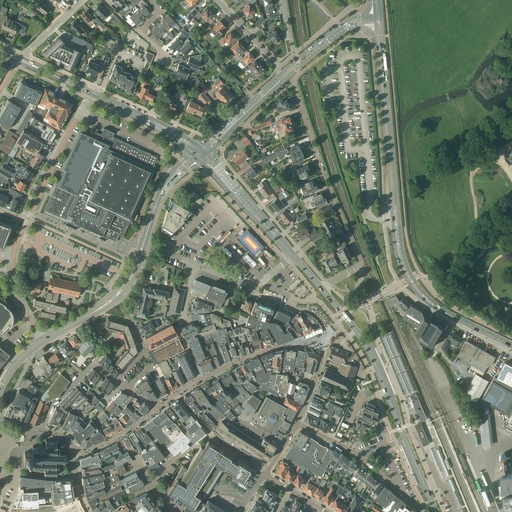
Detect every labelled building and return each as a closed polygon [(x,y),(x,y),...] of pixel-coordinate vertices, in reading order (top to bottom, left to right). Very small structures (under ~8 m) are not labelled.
[(45,14),(50,7),(42,1),(42,0),(35,0),(40,3),(35,9),(40,12),(41,11),(45,14)] [(139,9),(146,17),(150,13),(146,8),(148,6),(143,0),(140,4),(142,6),(139,9)] [(247,5),(242,9),(245,12),(243,13),(247,17),(248,17),(249,18),(251,18),(253,17),(253,15),(252,14),(254,11),(250,6),(251,5),(248,2),(246,4),(247,5)] [(109,15),(111,17),(114,14),(111,11),(108,8),(106,10),(103,7),(102,7),(99,4),(98,4),(97,5),(96,5),(95,6),(95,7),(95,8),(94,9),(103,18),(105,19),(109,15)] [(189,17),(187,19),(190,22),(191,20),(198,12),(196,10),(195,8),(187,15),(189,17)] [(142,21),(146,17),(139,9),(134,13),(142,21)] [(198,12),(191,20),(196,24),(197,25),(200,21),(198,20),(202,15),(203,17),(201,19),(204,23),(206,21),(207,21),(211,18),(210,17),(213,14),(213,13),(211,11),(210,11),(208,9),(206,10),(205,9),(201,13),(199,12),(198,12)] [(93,21),(95,20),(86,11),(85,12),(84,12),(82,14),(82,15),(81,15),(84,18),(84,19),(91,26),(95,23),(93,21)] [(137,25),(142,21),(134,13),(131,16),(129,14),(125,17),(130,22),(132,20),(137,25)] [(3,14),(0,19),(0,25),(2,27),(2,28),(8,30),(11,23),(13,20),(7,17),(7,16),(3,14)] [(164,19),(171,27),(175,24),(176,25),(176,26),(178,28),(179,27),(176,23),(168,15),(164,19)] [(254,24),(258,27),(266,20),(262,16),(254,24)] [(168,30),(171,27),(164,19),(159,23),(170,35),(172,34),(170,31),(169,32),(168,30)] [(11,23),(8,30),(14,33),(16,31),(21,33),(24,25),(13,20),(11,23)] [(78,35),(82,31),(85,34),(89,30),(81,22),(78,24),(75,21),(74,22),(73,22),(72,23),(71,24),(71,25),(70,26),(72,29),(71,30),(72,31),(73,32),(74,33),(75,34),(76,33),(78,35)] [(213,27),(214,29),(211,31),(212,32),(211,32),(217,38),(224,31),(223,29),(225,27),(220,21),(213,27)] [(97,27),(101,31),(106,27),(101,22),(97,27)] [(169,36),(170,35),(159,23),(155,28),(162,36),(166,32),(167,34),(169,36)] [(202,34),(204,37),(211,30),(209,27),(205,30),(202,34)] [(159,39),(162,36),(155,28),(150,32),(153,35),(151,36),(149,33),(146,35),(147,36),(149,37),(150,38),(162,43),(163,42),(161,40),(160,40),(159,39)] [(272,32),(266,35),(268,39),(271,37),(274,41),(275,40),(275,41),(276,42),(279,40),(279,39),(278,39),(280,38),(275,28),(271,30),(272,32)] [(190,36),(183,29),(180,32),(187,39),(190,36)] [(235,37),(231,32),(224,38),(223,37),(222,38),(221,36),(210,46),(212,48),(219,41),(222,44),(223,43),(224,42),(225,42),(225,41),(225,40),(226,40),(229,43),(228,43),(230,45),(234,41),(232,40),(235,37)] [(48,47),(43,52),(44,53),(48,57),(49,58),(50,57),(56,59),(55,61),(57,62),(59,63),(60,63),(61,64),(62,62),(66,64),(65,66),(66,67),(67,67),(67,66),(66,66),(66,64),(73,67),(73,69),(71,68),(71,69),(73,69),(78,58),(82,60),(86,55),(80,52),(73,49),(65,46),(63,45),(64,43),(59,37),(53,42),(54,43),(49,48),(48,47)] [(178,37),(170,46),(175,51),(183,43),(181,40),(182,40),(181,39),(180,40),(178,37)] [(185,45),(180,50),(185,55),(193,47),(188,42),(189,41),(187,39),(183,43),(185,45)] [(235,52),(242,45),(238,40),(233,45),(232,44),(227,49),(224,51),(221,54),(224,56),(230,51),(229,51),(230,50),(231,51),(232,50),(235,52)] [(242,45),(235,52),(237,54),(235,55),(236,56),(232,60),(234,62),(236,61),(241,56),(240,55),(247,49),(242,45)] [(254,57),(249,52),(243,58),(241,56),(236,61),(238,63),(240,62),(244,67),(247,64),(247,63),(254,57)] [(102,59),(107,62),(109,58),(107,57),(108,55),(104,53),(103,55),(102,55),(100,59),(102,60),(102,59)] [(189,57),(187,64),(192,66),(191,69),(198,72),(200,69),(198,68),(200,62),(200,59),(201,59),(201,54),(191,56),(190,58),(189,57)] [(84,63),(81,69),(86,71),(85,72),(86,72),(86,73),(87,74),(88,75),(90,75),(91,75),(93,75),(93,74),(96,75),(98,70),(101,72),(104,64),(100,62),(98,65),(95,63),(94,63),(94,61),(95,60),(94,59),(93,58),(92,58),(91,58),(91,59),(90,61),(89,61),(87,65),(84,63)] [(244,67),(242,69),(244,72),(246,70),(247,71),(251,67),(254,71),(261,64),(258,61),(257,62),(255,60),(249,66),(247,64),(245,66),(244,67)] [(145,73),(150,63),(146,61),(143,67),(142,66),(140,71),(145,73)] [(126,89),(126,90),(132,93),(135,87),(134,86),(138,79),(130,75),(131,74),(121,70),(122,67),(115,64),(112,71),(113,71),(109,79),(119,83),(118,86),(126,89)] [(173,73),(187,79),(185,78),(186,76),(187,76),(190,70),(191,70),(178,64),(174,73),(173,73)] [(266,70),(261,64),(254,71),(255,72),(251,75),(255,79),(259,76),(266,70)] [(224,84),(220,80),(218,78),(213,83),(218,88),(219,88),(220,89),(215,93),(223,102),(227,99),(229,101),(231,98),(229,96),(230,96),(226,93),(227,92),(225,90),(225,89),(222,86),(224,84)] [(148,89),(150,90),(151,87),(150,86),(151,84),(148,83),(148,82),(143,80),(140,86),(142,87),(140,91),(138,90),(136,95),(138,96),(144,99),(145,97),(153,100),(155,95),(147,92),(148,89)] [(42,91),(36,88),(32,86),(20,81),(14,96),(36,105),(42,91)] [(46,108),(46,107),(49,109),(41,122),(46,125),(48,122),(59,128),(61,125),(62,126),(64,121),(69,112),(72,104),(67,102),(67,101),(54,95),(55,94),(53,93),(53,92),(49,90),(48,91),(45,89),(38,104),(46,108)] [(202,92),(198,97),(204,104),(209,100),(202,92)] [(176,113),(178,108),(175,107),(176,105),(168,100),(169,98),(164,96),(163,98),(164,98),(161,104),(164,106),(169,108),(168,109),(173,112),(176,113)] [(280,111),(290,108),(290,107),(291,105),(291,104),(289,104),(288,99),(284,100),(283,99),(280,100),(280,101),(276,102),(278,107),(277,107),(278,111),(280,111)] [(9,128),(22,108),(8,100),(4,105),(2,109),(0,112),(0,122),(3,125),(9,128)] [(193,112),(201,115),(202,112),(205,113),(207,108),(204,107),(190,101),(186,110),(193,113),(193,112)] [(36,127),(39,121),(33,117),(30,123),(36,127)] [(274,127),(274,128),(275,131),(276,131),(278,130),(280,135),(280,136),(282,137),(286,136),(287,134),(286,132),(288,132),(289,130),(295,128),(295,126),(294,124),(293,123),(291,123),(291,122),(292,122),(290,117),(286,118),(286,117),(280,119),(280,120),(276,122),(277,125),(277,126),(274,127)] [(250,135),(254,134),(253,131),(257,129),(267,126),(273,123),(271,119),(265,122),(261,124),(256,127),(248,130),(250,135)] [(39,121),(47,126),(45,129),(42,128),(40,130),(41,130),(43,132),(40,136),(46,140),(47,139),(51,142),(56,133),(53,131),(54,130),(46,125),(41,122),(39,121)] [(46,210),(47,210),(61,217),(60,218),(69,222),(70,222),(70,221),(74,222),(116,242),(119,236),(123,238),(133,214),(132,213),(134,208),(134,209),(137,203),(137,202),(139,198),(140,197),(139,197),(141,193),(142,192),(141,192),(144,187),(147,181),(146,181),(148,177),(150,177),(154,169),(155,166),(154,165),(157,157),(110,135),(111,134),(105,132),(103,136),(96,132),(94,135),(83,129),(79,137),(78,137),(50,196),(52,197),(46,210)] [(5,139),(0,146),(0,148),(9,154),(13,148),(11,147),(13,143),(15,144),(16,142),(19,136),(8,130),(4,138),(5,139)] [(38,151),(44,142),(38,138),(28,132),(23,130),(16,143),(32,152),(34,148),(38,151)] [(293,156),(305,151),(303,148),(301,149),(300,146),(298,146),(298,145),(290,149),(293,156)] [(288,152),(286,148),(276,153),(279,158),(283,156),(282,155),(288,152)] [(234,156),(232,158),(238,165),(245,159),(248,156),(242,149),(236,155),(236,154),(234,156)] [(305,151),(293,156),(295,161),(285,167),(287,171),(290,170),(291,169),(295,167),(294,167),(302,163),(301,161),(304,160),(304,159),(305,159),(304,156),(306,155),(305,151)] [(35,156),(33,158),(39,162),(43,155),(37,152),(35,156)] [(259,155),(262,161),(267,158),(264,152),(259,155)] [(249,166),(260,159),(258,155),(247,163),(249,166)] [(30,160),(28,164),(36,168),(36,167),(37,168),(38,165),(38,164),(39,162),(33,158),(32,157),(30,160)] [(0,168),(9,173),(11,174),(13,170),(23,175),(22,176),(28,180),(29,179),(30,180),(31,177),(30,177),(33,173),(27,169),(21,166),(20,167),(16,165),(14,169),(12,168),(4,163),(0,168)] [(259,171),(254,164),(244,172),(250,179),(259,171)] [(295,167),(291,169),(292,172),(294,175),(296,180),(297,183),(308,178),(307,177),(311,175),(309,168),(307,164),(298,169),(296,167),(295,167)] [(0,175),(8,180),(11,175),(0,169),(0,168),(0,175)] [(22,191),(26,185),(20,181),(19,182),(15,180),(13,184),(17,186),(16,188),(22,191)] [(262,187),(259,190),(265,197),(270,194),(275,200),(280,195),(274,188),(272,190),(266,183),(264,180),(260,184),(262,187)] [(302,196),(299,197),(300,201),(304,199),(311,196),(310,193),(318,189),(318,188),(317,185),(316,185),(314,180),(303,184),(300,185),(301,186),(302,189),(304,194),(302,195),(302,196)] [(10,200),(14,190),(10,188),(8,195),(3,193),(4,192),(3,192),(0,200),(0,204),(4,206),(4,205),(4,206),(7,199),(10,200)] [(170,199),(161,230),(161,231),(161,232),(162,232),(162,233),(162,234),(163,234),(164,235),(165,235),(166,236),(167,236),(168,235),(169,235),(170,234),(192,212),(203,200),(193,189),(189,193),(196,200),(188,209),(170,199)] [(21,200),(17,198),(18,193),(19,193),(14,190),(10,200),(13,201),(10,208),(16,210),(18,203),(19,204),(21,200)] [(282,194),(271,204),(277,212),(285,205),(280,200),(285,196),(285,197),(289,194),(285,190),(282,191),(281,192),(282,194)] [(311,196),(304,199),(306,204),(310,202),(312,207),(317,205),(317,206),(320,205),(321,207),(326,205),(325,203),(327,202),(327,201),(326,198),(325,197),(324,198),(322,192),(322,193),(322,191),(317,193),(317,194),(313,196),(313,195),(311,196)] [(286,210),(280,215),(287,224),(290,221),(292,224),(294,226),(298,223),(296,220),(294,217),(293,218),(286,210)] [(300,225),(308,219),(305,213),(296,219),(300,225)] [(329,219),(321,223),(327,233),(334,230),(333,227),(334,226),(331,221),(330,222),(329,219)] [(0,247),(3,249),(11,226),(2,223),(1,225),(0,224),(0,247)] [(306,228),(297,234),(298,236),(297,236),(300,239),(301,241),(308,236),(311,240),(319,235),(315,229),(313,228),(312,229),(312,231),(309,233),(306,228)] [(321,235),(313,240),(315,243),(323,239),(321,235)] [(341,249),(337,251),(342,260),(343,262),(347,260),(347,261),(352,258),(346,246),(345,245),(346,244),(344,241),(339,243),(340,244),(339,244),(340,246),(341,246),(342,248),(341,249)] [(328,259),(324,261),(329,270),(333,268),(332,267),(338,264),(334,256),(332,254),(333,253),(332,251),(330,253),(325,255),(328,259)] [(40,285),(33,283),(31,290),(39,291),(44,292),(46,287),(48,287),(48,288),(52,290),(59,292),(78,296),(81,284),(55,278),(50,277),(48,286),(46,286),(46,284),(41,282),(40,285)] [(204,299),(209,285),(195,279),(192,288),(193,289),(191,294),(196,296),(204,299)] [(213,303),(212,306),(220,309),(223,301),(226,291),(209,284),(209,285),(204,299),(213,303)] [(152,301),(151,299),(151,296),(166,300),(167,299),(168,292),(168,291),(153,288),(153,287),(149,286),(149,287),(148,288),(149,288),(149,289),(143,287),(137,315),(147,317),(149,307),(151,305),(152,303),(152,301)] [(168,315),(180,313),(185,290),(174,287),(169,311),(168,315)] [(59,292),(53,291),(53,293),(48,291),(46,300),(46,302),(36,299),(34,307),(41,308),(39,316),(54,320),(56,314),(55,313),(55,311),(65,314),(66,308),(68,308),(69,301),(69,300),(66,299),(66,300),(65,304),(67,305),(66,306),(56,304),(59,292)] [(0,335),(1,334),(8,328),(7,328),(9,326),(10,327),(12,324),(13,320),(13,319),(13,316),(12,312),(5,298),(4,299),(0,295),(0,335)] [(213,303),(204,299),(196,296),(191,310),(191,313),(206,313),(210,311),(212,306),(213,303)] [(387,300),(390,306),(394,304),(403,313),(405,315),(411,305),(404,298),(399,301),(396,296),(387,300)] [(250,311),(252,302),(246,300),(245,304),(242,304),(240,308),(243,309),(250,311)] [(249,312),(248,315),(254,316),(255,317),(258,318),(264,319),(265,316),(266,311),(271,313),(274,305),(267,304),(266,303),(266,302),(265,302),(264,302),(263,302),(262,303),(260,303),(255,301),(254,303),(253,303),(253,302),(252,302),(250,311),(249,312)] [(405,315),(403,318),(418,327),(415,332),(420,334),(418,338),(433,346),(444,327),(443,327),(439,325),(429,319),(428,320),(424,317),(423,313),(423,311),(411,305),(405,315)] [(167,310),(168,307),(165,306),(164,309),(163,314),(156,315),(155,316),(154,316),(155,318),(155,319),(163,317),(165,317),(166,316),(167,310)] [(278,309),(274,316),(284,320),(282,321),(282,320),(278,323),(280,327),(281,326),(288,322),(293,329),(294,329),(289,322),(295,316),(292,318),(293,315),(294,313),(284,308),(283,311),(278,309)] [(298,314),(295,316),(302,327),(301,328),(304,334),(314,330),(315,331),(322,328),(320,324),(318,321),(316,319),(313,317),(310,315),(307,313),(304,312),(303,314),(301,313),(300,315),(298,314)] [(195,324),(196,328),(212,323),(209,313),(196,314),(191,314),(195,324)] [(220,318),(220,317),(212,313),(209,314),(212,323),(213,322),(213,323),(214,323),(196,328),(199,336),(209,332),(219,328),(220,330),(217,330),(219,336),(218,336),(221,343),(219,344),(218,345),(219,345),(218,345),(225,362),(231,359),(227,346),(222,333),(224,333),(223,329),(220,318)] [(246,322),(245,325),(255,327),(259,328),(269,327),(277,343),(287,340),(294,338),(287,327),(284,330),(285,332),(284,333),(280,327),(278,323),(277,323),(272,321),(272,322),(269,321),(268,321),(269,318),(265,316),(264,319),(258,318),(255,317),(254,316),(248,315),(247,317),(246,322)] [(169,316),(164,317),(163,318),(167,325),(172,322),(169,316)] [(288,322),(281,326),(284,330),(287,327),(294,338),(304,334),(301,328),(302,327),(295,316),(289,322),(294,329),(293,329),(288,322)] [(131,347),(137,345),(138,344),(132,328),(130,328),(129,324),(125,322),(107,317),(105,326),(122,331),(128,348),(131,347)] [(220,318),(221,324),(222,327),(223,329),(226,328),(225,324),(226,323),(227,327),(231,325),(230,321),(220,318)] [(151,322),(151,321),(140,327),(139,328),(140,329),(141,330),(142,331),(142,332),(142,334),(143,334),(144,334),(155,328),(154,327),(157,326),(154,321),(151,322)] [(182,327),(182,331),(186,340),(187,340),(188,339),(189,341),(188,342),(190,346),(191,346),(192,348),(191,349),(193,353),(194,355),(194,356),(196,360),(195,361),(201,373),(215,367),(210,357),(209,357),(208,358),(199,336),(196,328),(195,324),(192,325),(191,323),(182,327)] [(177,334),(172,324),(145,338),(150,348),(177,334)] [(240,326),(238,327),(244,345),(247,346),(249,352),(252,351),(264,347),(262,340),(261,338),(260,334),(259,330),(240,326)] [(233,330),(232,330),(236,344),(237,344),(238,344),(237,341),(238,340),(239,346),(237,347),(240,355),(246,353),(247,353),(247,352),(249,352),(247,346),(244,345),(238,327),(232,329),(233,330)] [(262,340),(264,347),(273,344),(271,337),(270,334),(266,327),(262,328),(263,330),(260,331),(262,337),(262,336),(263,339),(262,340)] [(236,345),(232,330),(227,332),(226,328),(223,329),(224,333),(222,333),(227,346),(231,358),(238,355),(234,345),(236,345)] [(210,357),(215,367),(222,363),(216,347),(215,347),(211,337),(209,332),(199,336),(208,358),(209,357),(210,357)] [(446,339),(441,348),(446,351),(451,342),(456,345),(458,343),(461,338),(453,333),(451,336),(449,335),(447,340),(446,339)] [(77,339),(74,336),(74,335),(71,337),(71,336),(69,338),(69,340),(74,346),(80,342),(80,341),(78,338),(77,339)] [(179,339),(165,346),(171,358),(174,356),(175,356),(175,355),(184,350),(179,339)] [(82,345),(78,350),(85,356),(90,351),(94,347),(94,346),(91,344),(87,340),(85,342),(82,345)] [(473,363),(473,362),(476,364),(478,361),(487,367),(488,364),(490,365),(495,357),(481,349),(473,344),(472,344),(466,341),(458,356),(458,357),(462,359),(460,362),(470,368),(473,363)] [(69,352),(70,353),(72,352),(71,351),(72,350),(71,349),(66,342),(60,346),(61,347),(58,349),(64,357),(67,355),(66,354),(68,351),(69,352)] [(117,366),(122,370),(134,357),(134,356),(139,351),(137,345),(131,347),(132,350),(129,352),(127,350),(115,364),(117,366)] [(0,366),(6,359),(5,359),(9,354),(0,346),(0,366)] [(165,346),(153,352),(158,364),(168,385),(167,385),(171,391),(178,386),(168,364),(166,360),(171,358),(165,346)] [(337,372),(354,378),(358,367),(348,363),(347,365),(344,363),(348,353),(330,346),(326,356),(341,362),(337,372)] [(49,353),(45,356),(49,361),(52,366),(54,368),(64,360),(54,348),(48,352),(49,353)] [(288,374),(292,375),(293,371),(294,365),(293,365),(297,349),(285,349),(283,364),(287,364),(287,366),(290,367),(289,371),(288,374)] [(184,350),(175,355),(175,356),(182,370),(188,380),(197,376),(184,350)] [(270,372),(269,387),(278,392),(278,390),(279,384),(281,374),(276,373),(277,370),(280,370),(282,350),(272,352),(270,369),(270,372)] [(306,352),(303,351),(301,356),(300,356),(299,362),(298,362),(297,366),(302,367),(303,364),(304,361),(305,357),(306,357),(306,352)] [(270,372),(270,369),(272,352),(260,356),(268,372),(270,372)] [(318,354),(306,352),(306,357),(305,357),(304,361),(308,362),(307,365),(303,364),(302,367),(301,371),(298,370),(297,372),(296,376),(297,376),(300,377),(302,377),(303,371),(313,374),(318,354)] [(103,365),(107,360),(109,357),(105,353),(98,361),(103,365)] [(37,359),(35,364),(45,369),(51,373),(52,373),(51,373),(53,370),(50,368),(51,367),(52,366),(49,361),(48,362),(43,355),(40,358),(40,359),(39,360),(37,359)] [(258,357),(245,363),(249,369),(250,369),(257,381),(259,382),(269,387),(270,372),(268,372),(266,373),(265,371),(258,357)] [(107,369),(111,364),(107,360),(103,365),(107,369)] [(176,361),(168,364),(178,386),(186,382),(181,372),(176,361)] [(481,401),(477,407),(482,446),(493,445),(489,405),(501,411),(501,412),(507,415),(511,403),(511,365),(505,362),(497,378),(495,377),(493,381),(492,381),(481,400),(481,401)] [(250,369),(249,369),(249,370),(244,363),(239,366),(248,380),(256,386),(266,393),(269,387),(259,382),(257,381),(250,369)] [(470,368),(482,375),(485,370),(473,363),(470,368)] [(116,368),(115,368),(111,364),(107,369),(111,373),(116,368)] [(120,372),(122,370),(117,366),(115,368),(116,368),(111,373),(116,377),(120,372)] [(252,392),(256,386),(248,380),(239,366),(232,370),(237,378),(241,383),(242,383),(246,388),(252,392)] [(285,396),(290,382),(289,382),(290,382),(287,381),(287,376),(288,368),(283,367),(282,374),(281,374),(279,384),(278,390),(285,393),(284,395),(285,396)] [(91,380),(98,373),(93,368),(86,375),(91,380)] [(325,369),(321,377),(323,378),(324,379),(343,387),(342,389),(344,389),(344,390),(349,392),(350,389),(354,380),(350,378),(348,379),(346,378),(337,374),(332,372),(325,369)] [(242,404),(251,415),(260,399),(252,394),(251,395),(245,390),(236,379),(231,370),(219,377),(224,385),(232,395),(242,404)] [(33,412),(29,422),(40,425),(48,406),(44,403),(57,396),(70,381),(60,373),(40,399),(39,398),(33,412)] [(101,383),(104,380),(102,378),(102,377),(98,373),(91,380),(96,384),(94,386),(97,388),(98,386),(96,384),(98,382),(100,384),(101,383)] [(146,375),(150,382),(151,382),(159,397),(167,393),(160,377),(159,375),(153,378),(152,379),(153,381),(152,382),(150,379),(151,377),(149,373),(146,374),(146,375)] [(476,374),(468,389),(465,395),(470,397),(467,403),(474,407),(477,401),(488,381),(476,374)] [(158,398),(150,382),(146,375),(142,379),(142,378),(136,384),(136,385),(135,385),(135,386),(135,387),(135,388),(135,389),(136,390),(136,391),(137,391),(137,392),(151,399),(151,398),(152,398),(153,399),(154,400),(158,398)] [(106,388),(111,382),(106,377),(104,380),(101,383),(106,388)] [(251,415),(242,404),(232,395),(224,385),(219,377),(211,381),(219,394),(226,402),(237,414),(244,407),(251,415)] [(22,420),(31,400),(30,399),(31,397),(32,398),(41,387),(31,382),(24,379),(19,390),(18,390),(17,393),(17,394),(16,393),(15,396),(15,397),(14,397),(13,400),(14,400),(13,401),(11,404),(12,404),(12,405),(10,404),(10,406),(11,406),(6,416),(10,418),(11,417),(16,419),(18,419),(17,420),(20,421),(22,420)] [(227,409),(229,408),(229,407),(223,400),(219,395),(217,392),(210,380),(201,385),(213,403),(213,404),(225,416),(227,414),(228,414),(228,411),(227,411),(227,409)] [(333,385),(321,380),(320,384),(319,384),(318,388),(316,392),(342,403),(342,404),(343,405),(349,392),(344,390),(341,398),(338,397),(338,396),(331,393),(332,391),(330,390),(333,385)] [(307,385),(299,381),(297,385),(296,384),(293,391),(295,391),(293,397),(294,397),(294,400),(297,401),(302,403),(308,387),(307,386),(307,385)] [(111,382),(106,388),(110,392),(116,386),(111,382)] [(295,384),(294,383),(290,382),(285,396),(286,397),(283,403),(296,410),(299,404),(288,398),(290,393),(292,394),(295,384)] [(213,404),(212,404),(209,400),(199,386),(190,391),(203,407),(218,423),(225,416),(213,404)] [(48,422),(48,423),(60,427),(68,409),(71,406),(73,406),(85,396),(85,395),(77,387),(73,392),(71,391),(57,406),(56,406),(50,418),(48,422)] [(279,393),(278,392),(269,387),(266,393),(265,393),(276,399),(279,393)] [(85,396),(73,406),(81,410),(81,411),(96,396),(89,390),(85,395),(85,396)] [(113,400),(106,407),(107,408),(111,412),(112,411),(113,411),(117,406),(118,405),(123,400),(128,395),(121,392),(113,400)] [(184,397),(184,398),(195,412),(195,413),(195,412),(196,413),(197,414),(199,417),(201,419),(206,424),(211,429),(212,429),(218,423),(203,407),(202,407),(191,393),(190,394),(187,395),(186,395),(184,397)] [(125,412),(134,421),(143,414),(150,405),(144,401),(143,402),(140,400),(137,398),(136,398),(135,399),(136,400),(131,406),(128,404),(133,397),(128,395),(123,400),(118,405),(122,409),(126,412),(125,412)] [(315,395),(312,400),(323,405),(326,407),(327,408),(334,411),(333,413),(341,417),(346,406),(343,405),(342,405),(330,399),(328,403),(325,401),(325,400),(321,398),(321,399),(315,395)] [(96,396),(81,411),(85,413),(85,412),(87,414),(89,412),(87,411),(88,410),(96,403),(99,400),(96,397),(96,396)] [(290,421),(295,411),(286,406),(285,406),(266,396),(252,422),(271,433),(272,432),(274,433),(274,434),(281,438),(286,428),(287,428),(290,422),(290,421)] [(31,400),(22,420),(28,422),(37,398),(33,397),(31,400)] [(190,414),(178,399),(170,405),(183,420),(190,414)] [(418,400),(413,402),(416,409),(415,409),(415,412),(417,411),(420,418),(424,416),(418,400)] [(98,406),(95,408),(99,412),(101,409),(102,409),(103,407),(105,405),(100,401),(96,404),(98,406)] [(312,401),(310,405),(321,411),(325,413),(327,414),(332,416),(333,413),(334,411),(327,408),(327,409),(324,408),(322,407),(322,406),(312,401)] [(375,406),(368,402),(366,406),(364,405),(362,409),(361,408),(356,417),(358,418),(356,422),(358,423),(356,427),(364,431),(366,427),(367,427),(369,423),(371,424),(373,420),(377,422),(379,417),(377,416),(378,414),(379,414),(380,412),(376,408),(375,410),(374,409),(375,406)] [(185,433),(187,431),(177,420),(179,418),(169,405),(164,409),(176,423),(178,426),(185,433)] [(310,405),(308,410),(319,415),(319,416),(322,418),(323,418),(323,419),(329,422),(330,419),(326,417),(327,414),(325,413),(321,411),(310,405)] [(69,410),(61,427),(67,429),(67,430),(72,422),(75,419),(75,418),(77,415),(77,414),(81,411),(81,410),(73,406),(71,406),(70,409),(73,410),(72,411),(69,410)] [(113,411),(116,415),(118,413),(120,416),(118,418),(126,428),(134,422),(134,421),(125,412),(125,413),(117,406),(113,411)] [(105,410),(104,411),(108,415),(105,418),(115,432),(124,428),(117,417),(112,411),(111,412),(107,408),(106,409),(105,410)] [(218,423),(212,429),(218,436),(219,436),(229,442),(230,442),(249,454),(249,453),(260,457),(261,456),(267,459),(276,446),(264,438),(261,443),(237,428),(231,422),(237,415),(230,408),(229,408),(227,409),(227,411),(228,411),(228,414),(227,414),(225,416),(218,423)] [(105,418),(108,415),(104,411),(102,409),(96,415),(98,416),(98,417),(100,419),(97,421),(97,423),(98,424),(99,425),(101,422),(105,418)] [(72,422),(67,430),(72,432),(79,422),(80,421),(82,419),(83,418),(87,414),(85,412),(85,413),(81,411),(81,410),(81,411),(77,414),(77,415),(75,418),(75,419),(72,422)] [(164,410),(153,418),(166,435),(178,426),(176,423),(175,423),(164,410)] [(307,412),(303,421),(305,421),(319,428),(328,432),(332,434),(336,426),(332,425),(332,424),(329,422),(307,412)] [(205,432),(199,425),(194,419),(192,416),(191,415),(190,414),(183,420),(181,422),(185,427),(187,429),(187,430),(187,431),(185,433),(190,439),(193,442),(193,441),(205,432)] [(84,428),(75,436),(78,441),(84,437),(89,433),(93,429),(96,426),(93,422),(95,421),(97,419),(94,417),(92,420),(87,425),(84,428)] [(115,432),(105,418),(101,422),(99,425),(101,429),(102,429),(107,436),(115,432)] [(167,446),(171,442),(153,418),(141,426),(152,439),(156,444),(162,453),(165,456),(167,459),(173,454),(167,446)] [(79,422),(72,432),(75,436),(84,428),(87,425),(82,419),(80,421),(79,422)] [(98,429),(97,427),(96,426),(93,429),(99,440),(105,437),(100,428),(100,429),(98,429)] [(159,460),(165,456),(162,453),(156,444),(152,439),(141,426),(134,431),(145,447),(152,455),(157,461),(159,460)] [(178,426),(166,435),(171,442),(167,446),(173,454),(178,450),(180,452),(189,445),(187,442),(190,439),(185,433),(178,426)] [(93,442),(99,440),(93,429),(89,433),(90,434),(89,435),(93,442)] [(304,433),(300,431),(298,434),(293,443),(285,457),(298,465),(302,467),(306,469),(314,473),(314,472),(322,477),(325,470),(333,451),(329,448),(328,447),(326,445),(325,447),(318,443),(318,442),(309,436),(304,433),(305,433),(304,433)] [(133,432),(129,434),(138,451),(139,451),(139,452),(142,456),(144,459),(145,462),(150,459),(149,456),(152,455),(145,447),(143,448),(133,432)] [(121,439),(117,441),(122,454),(128,451),(129,454),(137,450),(128,435),(121,439)] [(33,447),(32,452),(24,452),(24,461),(32,461),(32,467),(31,467),(31,468),(33,467),(36,467),(36,469),(37,469),(37,468),(40,468),(40,469),(41,469),(41,468),(45,468),(45,473),(44,474),(45,475),(46,474),(50,474),(50,475),(51,475),(51,474),(55,474),(56,475),(57,474),(56,474),(57,469),(58,469),(58,468),(60,468),(61,469),(62,468),(61,467),(61,463),(64,463),(65,463),(64,462),(66,461),(67,461),(68,460),(67,460),(67,457),(68,456),(68,455),(67,456),(65,454),(65,453),(65,452),(64,453),(61,453),(61,449),(63,448),(62,447),(61,448),(59,447),(58,446),(57,446),(57,442),(58,441),(57,440),(57,441),(52,441),(52,440),(51,440),(51,441),(46,441),(46,440),(45,440),(45,441),(45,447),(42,446),(42,445),(41,445),(41,446),(38,446),(38,445),(37,445),(37,446),(33,446),(33,445),(32,446),(33,447)] [(171,487),(167,493),(170,495),(177,499),(182,502),(186,505),(184,508),(191,511),(194,511),(198,507),(196,506),(199,502),(200,501),(203,496),(202,496),(210,484),(211,484),(212,484),(212,483),(212,482),(212,481),(220,468),(225,471),(228,473),(240,480),(238,484),(245,489),(247,485),(256,471),(253,469),(237,459),(235,457),(225,451),(217,446),(216,445),(215,445),(208,440),(203,448),(202,447),(201,446),(199,450),(196,453),(187,468),(183,465),(182,465),(181,468),(180,469),(182,470),(177,478),(173,483),(171,487)] [(117,453),(118,456),(122,454),(117,441),(110,444),(103,448),(104,448),(97,451),(101,460),(107,457),(109,460),(113,458),(114,458),(114,456),(115,456),(114,454),(117,453)] [(334,465),(342,454),(341,453),(340,453),(337,450),(336,451),(334,450),(333,451),(325,470),(330,474),(334,466),(334,465)] [(105,462),(109,460),(107,457),(101,460),(97,451),(82,457),(82,458),(81,458),(81,459),(80,460),(80,461),(80,462),(81,462),(81,463),(82,463),(83,464),(83,466),(81,466),(102,462),(105,462)] [(133,461),(129,454),(128,451),(122,454),(118,456),(117,453),(114,454),(115,456),(114,456),(114,458),(113,458),(109,460),(105,462),(102,462),(103,467),(104,467),(104,466),(115,463),(116,466),(122,463),(126,460),(128,463),(133,461)] [(511,452),(511,453),(511,461),(511,468),(500,470),(504,507),(505,507),(505,511),(511,511),(511,507),(511,506),(511,505),(511,452)] [(341,466),(347,458),(344,456),(344,455),(342,454),(334,465),(334,466),(339,469),(341,466)] [(344,472),(352,461),(351,460),(347,458),(341,466),(339,469),(339,470),(343,473),(343,472),(344,473),(344,472)] [(287,469),(288,468),(290,464),(292,466),(293,464),(291,463),(287,461),(286,461),(283,459),(282,461),(281,461),(280,463),(281,464),(287,469)] [(344,472),(344,473),(344,474),(345,472),(347,474),(349,471),(352,473),(357,465),(354,463),(354,462),(352,461),(344,472)] [(104,468),(104,467),(103,467),(102,462),(81,466),(82,475),(101,471),(101,469),(104,468)] [(105,472),(82,476),(85,493),(107,484),(112,483),(121,478),(122,478),(122,477),(119,479),(118,477),(127,472),(123,465),(122,463),(116,466),(115,463),(104,466),(104,467),(104,468),(105,470),(105,471),(105,472)] [(289,469),(288,468),(287,469),(281,464),(281,465),(280,466),(280,467),(280,469),(279,468),(277,471),(277,474),(282,476),(283,476),(287,470),(288,471),(289,469)] [(289,469),(289,470),(286,476),(287,476),(286,478),(288,479),(288,480),(290,481),(291,481),(296,473),(292,471),(293,469),(290,467),(289,469)] [(359,478),(364,470),(360,467),(353,475),(355,477),(356,476),(359,478)] [(358,488),(369,473),(368,472),(368,473),(364,470),(359,478),(361,479),(359,481),(359,482),(355,487),(357,488),(358,488)] [(122,478),(121,478),(123,483),(124,484),(125,488),(139,480),(137,477),(137,476),(135,472),(124,477),(122,478)] [(368,485),(373,477),(370,475),(371,475),(369,473),(358,488),(361,490),(364,485),(366,483),(368,485)] [(297,477),(294,482),(296,483),(296,484),(297,485),(298,486),(299,486),(302,481),(303,481),(304,480),(304,479),(304,478),(301,476),(302,476),(298,474),(296,477),(297,477)] [(13,506),(53,503),(55,503),(57,504),(58,504),(74,498),(73,490),(71,478),(55,479),(52,480),(52,479),(50,480),(22,476),(22,477),(19,476),(19,477),(19,484),(18,484),(20,484),(19,486),(20,486),(18,491),(18,490),(18,491),(16,498),(15,501),(13,505),(14,505),(13,506)] [(308,482),(304,489),(305,489),(305,490),(307,491),(308,491),(312,484),(314,481),(312,480),(314,477),(312,476),(308,481),(308,482)] [(373,477),(368,485),(369,486),(368,489),(370,491),(371,489),(378,481),(373,477)] [(107,484),(85,493),(85,494),(87,500),(95,496),(95,497),(114,487),(117,486),(120,485),(123,483),(121,478),(112,483),(107,484)] [(126,495),(134,491),(145,486),(141,479),(139,480),(125,488),(123,489),(123,490),(123,489),(126,488),(127,490),(124,491),(126,495)] [(318,488),(315,494),(317,495),(316,496),(317,497),(317,498),(319,498),(320,499),(325,491),(322,489),(327,481),(323,479),(317,487),(318,488)] [(312,484),(308,491),(309,492),(309,493),(311,494),(312,493),(312,494),(317,487),(320,481),(318,480),(316,482),(314,481),(312,484)] [(380,483),(372,492),(375,494),(373,497),(375,499),(377,496),(385,486),(384,486),(380,482),(380,483)] [(348,492),(353,484),(351,483),(349,486),(346,483),(342,488),(348,492)] [(95,496),(87,500),(90,506),(99,502),(107,497),(119,491),(122,490),(120,485),(117,486),(114,487),(95,497),(95,496)] [(326,496),(323,500),(325,502),(326,502),(326,503),(327,504),(329,504),(333,497),(331,496),(336,488),(332,486),(328,492),(326,496)] [(375,499),(380,503),(384,506),(386,507),(392,499),(395,495),(385,486),(377,496),(375,499)] [(266,493),(263,497),(265,498),(272,503),(273,502),(275,503),(277,500),(276,500),(280,495),(279,495),(281,492),(273,487),(272,489),(270,491),(269,490),(267,489),(265,493),(266,493)] [(342,502),(342,503),(344,500),(340,498),(342,495),(340,494),(343,489),(339,487),(336,492),(339,494),(336,499),(332,506),(334,507),(334,509),(336,510),(339,506),(342,502)] [(477,489),(486,511),(493,511),(499,510),(490,489),(481,493),(479,493),(477,489)] [(124,491),(108,497),(108,498),(104,501),(104,500),(97,506),(96,505),(91,508),(93,511),(98,511),(108,505),(111,503),(117,500),(126,495),(124,491)] [(141,505),(150,498),(146,492),(137,497),(141,505)] [(355,511),(356,511),(358,507),(363,499),(359,497),(356,496),(355,495),(345,511),(355,511)] [(384,506),(382,510),(383,510),(386,511),(394,511),(404,501),(403,501),(399,498),(395,495),(392,499),(386,507),(384,506)] [(13,506),(11,511),(79,511),(80,511),(78,508),(78,507),(76,502),(75,498),(74,498),(58,504),(57,504),(55,503),(53,503),(43,504),(13,506)] [(144,511),(155,503),(151,498),(150,498),(141,505),(133,511),(132,511),(130,511),(144,511)] [(256,501),(251,509),(249,511),(272,511),(274,509),(273,509),(275,506),(265,500),(264,502),(258,499),(256,501)] [(108,505),(98,511),(110,511),(115,508),(120,505),(117,500),(111,503),(108,505)] [(208,500),(205,504),(204,506),(199,511),(225,511),(226,511),(208,500)] [(285,511),(284,511),(296,511),(302,504),(301,503),(301,502),(300,501),(299,502),(296,500),(291,508),(288,507),(285,511)] [(404,501),(394,511),(415,511),(416,511),(415,510),(415,509),(414,509),(413,509),(412,509),(408,505),(406,503),(404,501)] [(289,505),(285,502),(281,509),(285,511),(289,505)] [(343,511),(347,506),(342,503),(342,502),(339,506),(336,510),(340,511),(343,511)] [(130,511),(132,511),(128,507),(131,505),(129,503),(126,504),(125,504),(119,510),(118,509),(114,511),(130,511)] [(154,511),(159,508),(156,503),(155,503),(144,511),(154,511)]
